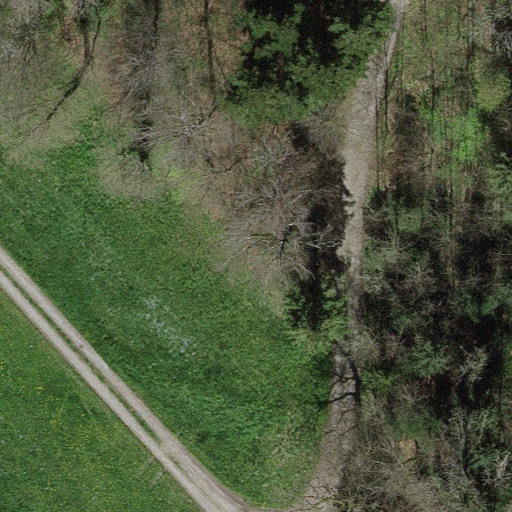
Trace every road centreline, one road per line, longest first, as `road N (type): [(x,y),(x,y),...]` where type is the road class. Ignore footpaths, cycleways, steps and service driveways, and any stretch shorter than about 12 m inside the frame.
road 1 (track): [(302,511),(341,367),(433,146),(475,0)]
road 2 (track): [(0,252),(242,511)]
